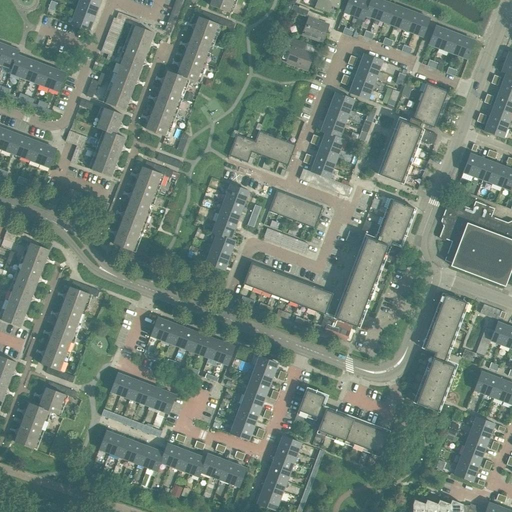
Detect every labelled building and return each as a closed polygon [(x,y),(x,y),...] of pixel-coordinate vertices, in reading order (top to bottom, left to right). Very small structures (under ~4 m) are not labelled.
[(100,6),(101,3),(93,0),(80,0),(78,5),(96,12),(99,6),(100,6)] [(228,13),(233,0),(211,0),(209,6),(228,13)] [(338,9),(341,0),(317,0),(314,8),(328,13),(331,6),(338,9)] [(354,16),(359,0),(348,0),(344,12),(354,16)] [(365,15),(370,2),(364,0),(359,0),(354,16),(363,20),(365,15)] [(374,19),(382,0),(381,0),(370,0),(370,2),(365,15),(374,19)] [(384,23),(391,5),(384,2),(385,1),(382,0),(374,19),(384,23)] [(94,19),(96,12),(78,5),(75,15),(93,22),(95,19),(94,19)] [(394,26),(401,7),(398,6),(397,7),(391,5),(384,23),(394,26)] [(308,11),(293,6),(291,11),(306,17),(308,11)] [(403,30),(410,12),(403,9),(404,8),(401,7),(394,26),(403,30)] [(164,137),(186,79),(196,83),(218,25),(233,30),(235,24),(203,12),(201,18),(199,17),(177,75),(167,71),(145,129),(164,137)] [(413,33),(420,15),(417,13),(416,14),(410,12),(403,30),(413,33)] [(125,111),(137,78),(154,34),(137,27),(139,21),(118,13),(116,19),(124,22),(135,26),(106,104),(125,111)] [(92,25),(93,22),(75,15),(71,25),(89,32),(91,25),(92,25)] [(423,37),(429,19),(422,17),(423,16),(420,15),(413,33),(423,37)] [(122,28),(124,22),(116,19),(114,18),(111,24),(122,28)] [(320,42),(326,27),(325,24),(310,18),(303,36),(320,42)] [(120,33),(122,28),(111,24),(109,29),(120,33)] [(438,48),(445,30),(442,28),(442,29),(435,27),(428,45),(438,48)] [(117,39),(120,33),(109,29),(107,35),(117,39)] [(448,52),(454,34),(448,32),(448,31),(445,30),(438,48),(448,52)] [(457,56),(464,37),(461,36),(461,37),(454,34),(448,52),(457,56)] [(115,45),(117,39),(107,35),(105,41),(115,45)] [(467,59),(474,41),(467,39),(468,38),(464,37),(457,56),(467,59)] [(287,45),(282,59),(287,61),(287,63),(307,70),(312,55),(300,50),(303,43),(290,38),(287,45)] [(113,50),(115,45),(105,41),(103,46),(113,50)] [(0,64),(2,66),(9,48),(3,45),(3,44),(0,42),(0,64)] [(111,56),(113,50),(103,46),(101,52),(108,55),(111,56)] [(12,69),(17,55),(18,55),(19,50),(16,49),(16,50),(9,48),(2,66),(12,69)] [(378,71),(382,61),(364,54),(361,61),(360,61),(359,64),(378,71)] [(20,77),(27,59),(20,57),(21,56),(18,55),(17,55),(12,69),(10,74),(20,77)] [(29,81),(37,62),(34,61),(33,62),(27,59),(20,77),(29,81)] [(39,85),(46,67),(39,64),(40,63),(37,62),(29,81),(39,85)] [(511,75),(511,65),(504,62),(503,65),(504,66),(501,72),(506,74),(511,75)] [(374,81),(378,71),(359,64),(358,67),(359,68),(357,74),(374,81)] [(49,88),(56,69),(53,68),(52,69),(46,67),(39,85),(49,88)] [(58,92),(65,74),(58,71),(59,70),(56,69),(49,88),(58,92)] [(104,85),(107,76),(101,73),(98,82),(104,85)] [(371,90),(374,81),(357,74),(354,80),(353,80),(352,83),(371,90)] [(511,87),(511,75),(506,74),(504,80),(503,80),(501,83),(511,87)] [(92,98),(98,82),(92,80),(86,96),(92,98)] [(367,100),(371,90),(352,83),(351,86),(352,87),(349,93),(367,100)] [(444,101),(447,92),(426,83),(422,93),(444,101)] [(511,97),(511,87),(501,83),(500,86),(501,87),(499,93),(511,97)] [(396,100),(399,92),(392,90),(390,97),(396,100)] [(349,110),(353,100),(335,93),(333,100),(332,99),(331,103),(349,110)] [(444,101),(422,93),(419,102),(440,110),(444,101)] [(511,108),(511,97),(499,93),(496,99),(495,99),(494,102),(511,108)] [(393,107),(396,100),(390,97),(387,105),(393,107)] [(95,105),(81,100),(79,106),(92,111),(95,105)] [(440,110),(419,102),(416,111),(437,119),(440,110)] [(510,119),(511,112),(511,108),(494,102),(493,105),(494,106),(492,112),(510,119)] [(346,119),(349,110),(331,103),(329,106),(330,106),(328,113),(346,119)] [(125,138),(116,135),(123,116),(104,109),(96,128),(106,132),(91,170),(110,177),(125,138)] [(437,119),(416,111),(412,120),(423,124),(433,128),(437,119)] [(506,128),(510,119),(492,112),(489,119),(488,118),(487,121),(506,128)] [(342,129),(346,119),(328,113),(326,119),(325,119),(323,122),(342,129)] [(400,184),(417,139),(420,140),(433,145),(437,135),(421,129),(423,124),(412,120),(410,119),(408,124),(400,121),(379,176),(400,184)] [(502,138),(506,128),(487,121),(486,124),(487,125),(484,132),(502,138)] [(339,138),(342,129),(323,122),(322,125),(323,125),(321,132),(325,134),(325,133),(339,138)] [(260,156),(268,134),(259,131),(262,125),(258,124),(255,130),(259,131),(255,142),(251,152),(251,153),(260,156)] [(0,149),(1,150),(8,131),(5,130),(5,131),(0,128),(0,149)] [(238,160),(246,138),(237,135),(238,132),(234,130),(232,137),(235,138),(228,156),(238,160)] [(11,153),(17,135),(11,133),(11,132),(8,131),(1,150),(11,153)] [(71,144),(75,134),(69,131),(65,142),(71,144)] [(340,150),(343,140),(339,138),(325,133),(325,134),(323,140),(322,140),(321,143),(340,150)] [(77,146),(80,136),(75,134),(71,144),(77,146)] [(182,152),(188,139),(188,136),(182,134),(176,150),(182,152)] [(269,159),(277,138),(268,134),(260,156),(269,159)] [(20,157),(27,138),(24,137),(24,138),(17,135),(11,153),(20,157)] [(76,164),(86,138),(80,136),(77,146),(70,162),(76,164)] [(30,160),(37,143),(30,140),(30,139),(27,138),(20,157),(30,160)] [(251,152),(255,142),(246,138),(238,160),(250,164),(253,158),(249,157),(251,153),(251,152)] [(278,163),(286,141),(277,138),(269,159),(278,163)] [(287,166),(296,145),(286,141),(278,163),(287,166)] [(39,164),(46,145),(43,144),(43,145),(37,143),(30,160),(39,164)] [(336,159),(340,150),(321,143),(319,146),(320,146),(318,153),(336,159)] [(49,168),(55,152),(56,150),(49,147),(50,146),(46,145),(39,164),(49,168)] [(332,169),(336,159),(318,153),(316,159),(315,159),(313,162),(332,169)] [(473,176),(479,158),(473,156),(473,155),(470,153),(463,172),(473,176)] [(180,169),(182,163),(158,154),(156,160),(180,169)] [(482,180),(490,161),(486,160),(486,161),(479,158),(473,176),(482,180)] [(501,187),(511,159),(508,158),(505,164),(506,164),(505,168),(498,166),(492,183),(501,187)] [(511,170),(511,167),(511,159),(501,187),(511,191),(511,188),(511,170)] [(492,183),(498,166),(492,163),(492,162),(490,161),(482,180),(492,183)] [(132,252),(161,174),(170,178),(173,172),(146,162),(144,168),(142,167),(113,244),(120,247),(118,253),(144,263),(147,257),(132,252)] [(328,179),(332,169),(313,162),(312,165),(313,165),(311,172),(313,173),(319,175),(325,177),(328,179)] [(311,178),(313,173),(311,172),(303,169),(301,174),(311,178)] [(315,185),(319,175),(313,173),(311,178),(309,183),(315,185)] [(309,183),(311,178),(301,174),(299,179),(309,183)] [(321,188),(325,177),(319,175),(315,185),(321,188)] [(330,180),(328,179),(325,177),(321,188),(327,190),(330,180)] [(333,192),(336,182),(330,180),(327,190),(333,192)] [(65,199),(69,189),(71,186),(58,181),(52,194),(65,199)] [(338,194),(340,189),(342,184),(336,182),(333,192),(338,194)] [(350,193),(352,188),(342,184),(340,189),(350,193)] [(248,195),(249,192),(230,185),(227,195),(244,201),(247,195),(248,195)] [(71,201),(75,191),(69,189),(65,199),(71,201)] [(348,198),(350,193),(340,189),(338,194),(348,198)] [(278,215),(286,194),(276,190),(268,212),(278,215)] [(76,204),(80,193),(75,191),(71,201),(76,204)] [(82,206),(86,195),(80,193),(76,204),(82,206)] [(287,219),(295,197),(286,194),(278,215),(287,219)] [(88,208),(92,198),(86,195),(82,206),(88,208)] [(242,208),(244,201),(227,195),(223,204),(242,211),(243,208),(242,208)] [(296,222),(304,201),(295,197),(287,219),(296,222)] [(94,210),(97,200),(92,198),(88,208),(94,210)] [(376,210),(380,201),(373,199),(370,208),(376,210)] [(99,212),(103,202),(97,200),(94,210),(99,212)] [(400,245),(414,208),(392,200),(382,227),(379,226),(365,220),(361,230),(379,237),(377,242),(363,236),(360,246),(362,247),(349,283),(339,307),(335,319),(352,326),(356,327),(361,315),(370,291),(387,246),(390,247),(392,242),(400,245)] [(305,226),(313,204),(304,201),(296,222),(305,226)] [(105,214),(109,204),(103,202),(99,212),(105,214)] [(511,273),(511,220),(511,221),(507,223),(491,217),(494,209),(475,202),(472,210),(452,202),(447,205),(441,221),(443,227),(440,235),(446,237),(445,240),(451,242),(444,261),(451,264),(450,266),(504,287),(510,272),(511,273)] [(241,214),(242,211),(223,204),(219,214),(237,221),(240,214),(241,214)] [(314,229),(320,212),(322,208),(313,204),(305,226),(314,229)] [(235,227),(237,221),(219,214),(216,223),(235,230),(236,227),(235,227)] [(233,234),(235,230),(216,223),(212,233),(216,235),(230,240),(230,239),(232,233),(233,234)] [(20,328),(37,284),(49,250),(37,246),(39,240),(8,228),(3,239),(13,243),(16,238),(30,243),(1,321),(20,328)] [(269,241),(273,231),(267,229),(263,239),(269,241)] [(275,243),(279,233),(273,231),(269,241),(275,243)] [(345,241),(358,245),(361,236),(349,231),(346,239),(345,241)] [(281,245),(285,235),(279,233),(275,243),(281,245)] [(232,248),(235,241),(230,239),(230,240),(216,235),(213,244),(232,251),(233,248),(232,248)] [(287,248),(290,238),(285,235),(281,245),(287,248)] [(293,250),(296,240),(290,238),(287,248),(293,250)] [(299,252),(302,242),(296,240),(293,250),(299,252)] [(304,254),(308,244),(302,242),(299,252),(304,254)] [(231,255),(232,251),(213,244),(209,254),(227,261),(230,254),(231,255)] [(225,267),(227,261),(209,254),(206,264),(198,261),(196,267),(208,272),(210,266),(225,271),(226,267),(225,267)] [(252,288),(260,267),(251,263),(243,285),(252,288)] [(261,291),(269,270),(260,267),(252,288),(261,291)] [(270,295),(278,273),(269,270),(261,291),(270,295)] [(279,298),(287,277),(278,273),(270,295),(279,298)] [(288,302),(296,280),(287,277),(279,298),(288,302)] [(297,305),(305,284),(296,280),(288,302),(297,305)] [(59,371),(88,294),(97,297),(99,291),(73,281),(70,287),(69,287),(40,364),(48,367),(45,373),(72,383),(74,377),(59,371)] [(306,308),(314,287),(305,284),(297,305),(306,308)] [(315,312),(323,290),(314,287),(306,308),(315,312)] [(325,315),(333,294),(323,290),(315,312),(325,315)] [(446,363),(448,358),(445,357),(466,303),(444,295),(424,349),(434,353),(415,404),(437,412),(454,366),(446,363)] [(498,320),(499,318),(501,312),(483,305),(479,314),(498,320)] [(160,340),(167,321),(164,320),(164,321),(157,318),(150,336),(160,340)] [(346,341),(352,326),(335,319),(333,326),(327,323),(323,333),(346,341)] [(170,343),(176,326),(170,323),(170,322),(167,321),(160,340),(170,343)] [(500,344),(507,327),(500,324),(501,323),(497,322),(494,331),(490,341),(500,344)] [(179,347),(186,328),(183,327),(183,328),(176,326),(170,343),(179,347)] [(510,348),(511,341),(511,328),(507,327),(500,344),(510,348)] [(189,351),(196,333),(189,330),(189,329),(186,328),(179,347),(189,351)] [(475,357),(483,360),(490,341),(494,331),(485,328),(475,354),(464,350),(461,358),(473,362),(475,357)] [(198,354),(205,335),(202,334),(202,335),(196,333),(189,351),(198,354)] [(208,358),(215,340),(208,338),(209,337),(205,335),(198,354),(208,358)] [(217,361),(225,343),(221,341),(221,342),(215,340),(208,358),(217,361)] [(227,365),(234,347),(227,345),(228,344),(225,343),(217,361),(227,365)] [(0,401),(2,402),(11,377),(16,363),(0,356),(0,401)] [(274,370),(277,364),(259,357),(255,367),(274,374),(275,371),(274,370)] [(273,377),(274,374),(255,367),(252,376),(270,383),(272,377),(273,377)] [(484,394),(491,375),(488,374),(487,375),(480,372),(474,390),(484,394)] [(120,395),(127,377),(124,375),(124,376),(117,374),(110,392),(120,395)] [(493,398),(500,380),(493,377),(494,376),(491,375),(484,394),(493,398)] [(267,390),(270,383),(252,376),(248,386),(267,393),(268,390),(267,390)] [(130,399),(136,381),(130,379),(130,378),(127,377),(120,395),(130,399)] [(503,401),(510,382),(507,381),(506,382),(500,380),(493,398),(503,401)] [(139,403),(146,384),(143,383),(143,384),(136,381),(130,399),(139,403)] [(40,430),(47,411),(57,415),(65,395),(74,398),(77,392),(49,382),(47,388),(46,388),(38,407),(29,403),(14,442),(33,449),(40,430)] [(511,404),(511,383),(510,382),(503,401),(511,404)] [(149,406),(156,388),(149,386),(149,385),(146,384),(139,403),(149,406)] [(266,396),(267,393),(248,386),(245,395),(262,402),(265,396),(266,396)] [(158,410),(165,391),(162,390),(162,391),(156,388),(149,406),(158,410)] [(389,433),(326,409),(327,407),(321,405),(325,397),(306,390),(294,420),(313,427),(316,418),(321,420),(317,431),(381,455),(389,433)] [(168,414),(174,397),(175,396),(168,393),(169,392),(165,391),(158,410),(168,414)] [(260,409),(262,402),(245,395),(241,405),(260,412),(261,409),(260,409)] [(259,415),(260,412),(241,405),(237,414),(255,421),(258,415),(259,415)] [(107,418),(109,412),(103,410),(101,416),(107,418)] [(113,420),(115,414),(109,412),(107,418),(113,420)] [(118,422),(121,416),(115,414),(113,420),(118,422)] [(253,428),(255,421),(237,414),(234,424),(253,431),(254,428),(253,428)] [(124,425),(127,419),(121,416),(118,422),(124,425)] [(493,428),(495,425),(476,417),(472,427),(490,434),(492,428),(493,428)] [(130,427),(132,421),(127,419),(124,425),(130,427)] [(136,429),(138,423),(132,421),(130,427),(136,429)] [(142,431),(144,425),(138,423),(136,429),(142,431)] [(251,434),(253,431),(234,424),(230,434),(248,441),(250,434),(251,434)] [(147,433),(150,427),(144,425),(142,431),(147,433)] [(153,436),(156,430),(150,427),(147,433),(153,436)] [(487,441),(490,434),(472,427),(468,437),(487,444),(488,441),(487,441)] [(159,438),(161,432),(156,430),(153,436),(159,438)] [(109,453),(116,434),(113,433),(113,434),(106,432),(99,450),(109,453)] [(118,457),(125,439),(119,437),(119,435),(116,434),(109,453),(118,457)] [(297,453),(300,443),(283,436),(280,443),(279,443),(278,446),(297,453)] [(486,447),(487,444),(468,437),(465,446),(483,453),(485,447),(486,447)] [(128,460),(135,442),(132,440),(132,441),(125,439),(118,457),(128,460)] [(137,464),(144,446),(138,444),(138,443),(135,442),(128,460),(137,464)] [(170,466),(177,447),(174,446),(173,447),(167,444),(163,453),(159,466),(159,467),(168,470),(170,466)] [(147,468),(154,449),(151,448),(151,449),(144,446),(137,464),(147,468)] [(293,463),(297,453),(278,446),(277,449),(278,449),(275,456),(293,463)] [(480,460),(483,453),(465,446),(461,456),(480,463),(481,460),(480,460)] [(179,470),(186,452),(180,449),(180,448),(177,447),(170,466),(179,470)] [(159,466),(163,453),(157,451),(157,450),(154,449),(147,468),(157,471),(159,467),(159,466)] [(189,473),(196,454),(193,453),(193,454),(186,452),(179,470),(189,473)] [(199,477),(200,472),(207,455),(207,454),(205,459),(199,456),(199,455),(196,454),(189,473),(199,477)] [(210,476),(217,457),(214,456),(214,457),(207,455),(200,472),(210,476)] [(290,472),(293,463),(275,456),(273,462),(272,462),(271,465),(290,472)] [(479,466),(480,463),(461,456),(458,466),(475,472),(478,466),(479,466)] [(219,480),(226,462),(220,459),(220,458),(217,457),(210,476),(219,480)] [(229,483),(236,464),(233,463),(233,464),(226,462),(219,480),(229,483)] [(239,487),(246,469),(239,467),(239,466),(236,464),(229,483),(239,487)] [(286,482),(290,472),(271,465),(269,468),(270,469),(268,475),(286,482)] [(473,479),(475,472),(458,466),(454,475),(473,483),(474,479),(473,479)] [(282,491),(286,482),(268,475),(266,482),(265,481),(263,484),(282,491)] [(279,501),(282,491),(263,484),(262,487),(263,488),(261,494),(279,501)] [(275,511),(279,501),(261,494),(258,501),(257,500),(256,504),(275,511)] [(424,511),(424,505),(421,503),(414,500),(412,505),(412,511),(424,511)] [(436,511),(437,505),(437,504),(426,500),(424,505),(424,511),(436,511)] [(448,511),(449,505),(450,504),(439,500),(437,504),(437,505),(436,511),(448,511)] [(467,511),(469,506),(463,506),(463,505),(451,500),(450,504),(449,511),(467,511)]
